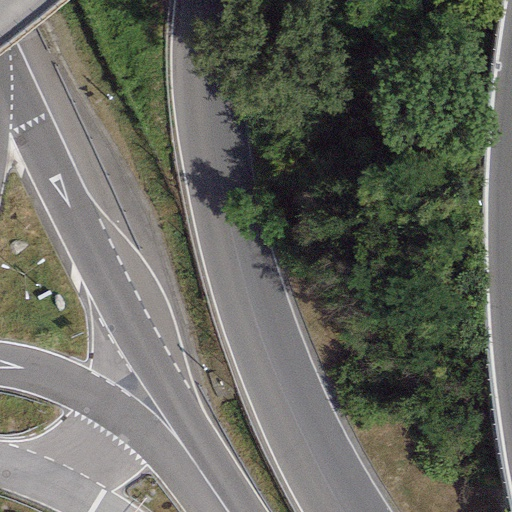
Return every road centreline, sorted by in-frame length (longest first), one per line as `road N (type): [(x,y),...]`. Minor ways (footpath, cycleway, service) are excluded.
road 1 (tertiary): [(210,0),(209,125),(229,237),(262,350),(341,511)]
road 2 (motorway): [(213,494),(0,91)]
road 3 (motorway): [(213,494),(102,401),(51,377),(0,367)]
